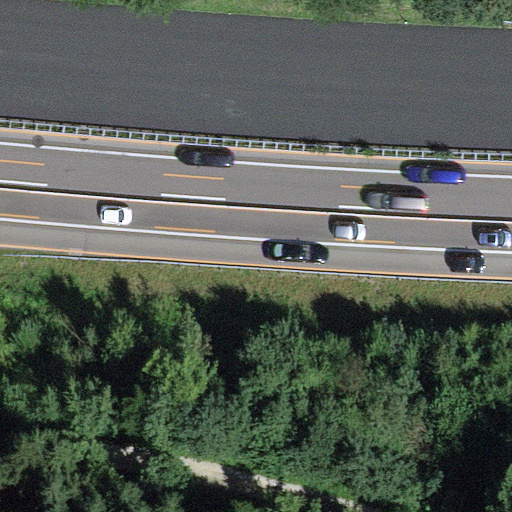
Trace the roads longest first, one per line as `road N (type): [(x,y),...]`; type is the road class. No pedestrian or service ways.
road 1 (motorway): [(0,180),(511,213)]
road 2 (motorway): [(511,97),(0,65)]
road 3 (track): [(340,511),(146,460),(0,443)]
